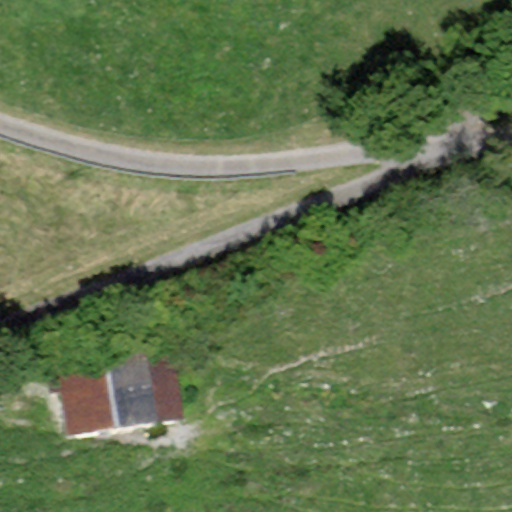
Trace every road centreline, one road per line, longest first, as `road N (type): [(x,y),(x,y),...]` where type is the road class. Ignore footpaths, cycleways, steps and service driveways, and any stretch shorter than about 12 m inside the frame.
road 1 (unclassified): [(426,148),(364,194),(0,332)]
road 2 (unclassified): [(426,148),(166,163),(0,122)]
